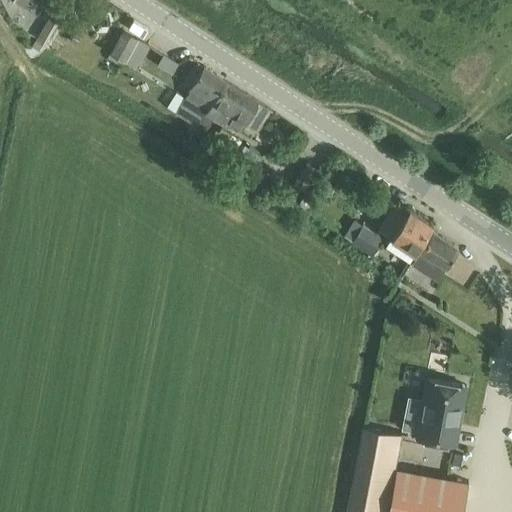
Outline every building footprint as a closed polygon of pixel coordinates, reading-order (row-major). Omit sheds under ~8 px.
[(45,42),(61,17),(53,11),(36,37),(45,42)] [(186,35),(209,49),(216,38),(193,24),(186,35)] [(123,30),(113,47),(110,51),(125,60),(137,38),(123,30)] [(159,62),(173,71),(177,64),(163,54),(159,62)] [(206,112),(227,80),(204,65),(184,98),(206,112)] [(227,80),(206,112),(194,132),(201,137),(214,117),(223,123),(224,122),(227,124),(230,120),(242,128),(245,122),(257,129),(271,108),(227,80)] [(159,115),(170,95),(164,92),(153,112),(159,115)] [(304,188),(306,185),(317,168),(308,161),(294,181),(304,188)] [(208,216),(207,217),(200,228),(219,241),(227,228),(228,229),(238,214),(216,200),(206,215),(208,216)] [(408,211),(395,202),(384,219),(380,226),(415,250),(433,223),(410,207),(408,211)] [(372,255),(383,239),(363,225),(352,241),(372,255)] [(422,246),(412,261),(419,265),(437,278),(447,263),(458,246),(433,229),(422,246)] [(206,252),(210,241),(196,236),(192,246),(206,252)] [(445,297),(455,282),(444,275),(434,290),(445,297)] [(462,381),(424,374),(413,433),(437,437),(451,440),(462,381)] [(361,454),(349,511),(385,511),(395,466),(401,430),(366,424),(361,454)] [(395,466),(385,511),(463,511),(469,481),(395,466)]
